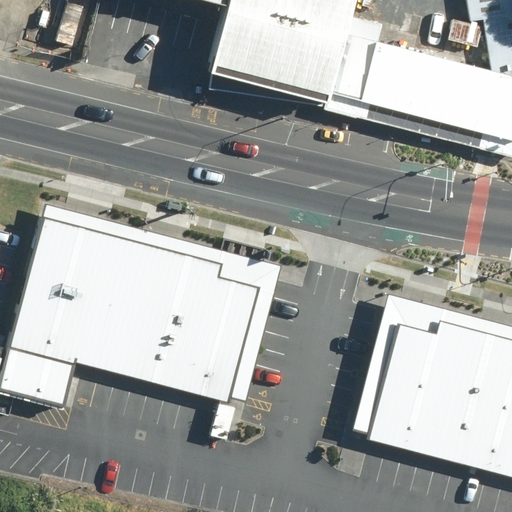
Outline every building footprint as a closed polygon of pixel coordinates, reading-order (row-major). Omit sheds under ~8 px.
[(221,0),(221,1),(204,70),(320,99),(345,0),(221,0)] [(323,94),(319,110),(511,158),(511,0),(464,0),(468,21),(479,20),(487,70),(374,42),(378,26),(345,18),(326,95),(323,94)] [(479,27),(449,19),(444,40),(474,48),(479,27)] [(272,271),(48,211),(11,351),(75,361),(237,402),(272,271)] [(511,321),(389,289),(385,303),(351,425),(511,470),(511,321)]
